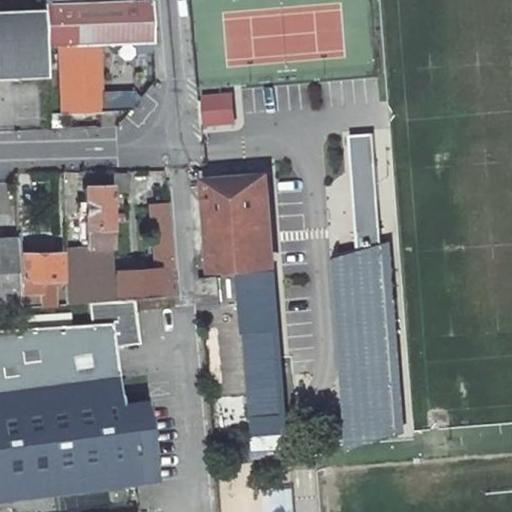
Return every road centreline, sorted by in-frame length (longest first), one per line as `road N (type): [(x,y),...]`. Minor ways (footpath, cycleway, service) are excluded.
road 1 (unknown): [(172,147),(285,142),(305,165),(304,511)]
road 2 (residential): [(205,511),(172,147)]
road 3 (residential): [(0,152),(172,147)]
road 4 (residential): [(172,147),(165,0)]
